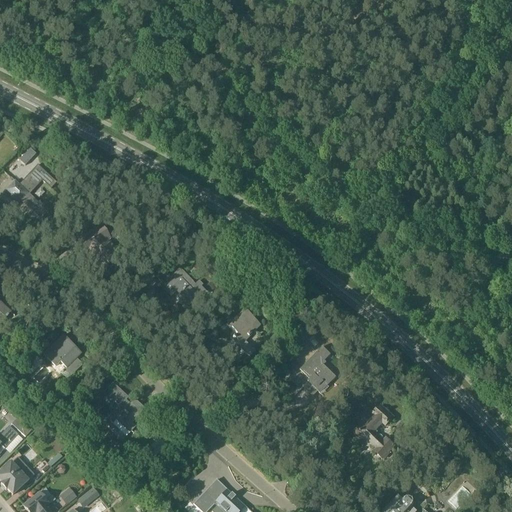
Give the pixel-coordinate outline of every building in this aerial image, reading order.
[(36,155),(30,149),(19,161),(25,166),(36,155)] [(29,195),(42,181),(51,190),(57,184),(38,166),(19,186),(15,182),(6,191),(10,195),(19,203),(21,201),(40,220),(47,212),(49,214),(50,212),(45,207),(40,202),(39,202),(38,203),(29,195)] [(108,242),(110,239),(102,226),(75,243),(82,254),(89,249),(95,255),(94,256),(106,267),(105,268),(106,268),(120,253),(108,242)] [(177,250),(184,243),(179,238),(172,246),(177,250)] [(212,258),(205,266),(209,270),(216,262),(212,258)] [(193,283),(180,269),(170,278),(167,275),(155,278),(163,285),(161,287),(171,297),(177,291),(186,301),(188,299),(192,303),(198,298),(200,300),(207,294),(201,287),(203,285),(199,281),(194,285),(193,283)] [(0,303),(0,325),(11,313),(0,303)] [(275,315),(265,305),(258,312),(268,321),(275,315)] [(245,342),(260,327),(243,310),(227,326),(237,335),(233,339),(224,349),(230,354),(236,346),(249,359),(256,352),(245,342)] [(83,366),(76,359),(77,358),(72,352),(75,349),(63,336),(43,355),(55,368),(60,363),(66,369),(61,374),(67,380),(83,366)] [(49,347),(43,340),(36,348),(42,354),(49,347)] [(324,366),(327,363),(325,362),(331,355),(323,347),(317,354),(300,370),(310,380),(308,382),(322,395),(329,388),(327,387),(333,382),(336,378),(324,366)] [(21,362),(17,357),(6,368),(11,372),(21,362)] [(145,411),(134,401),(129,406),(125,402),(128,398),(120,391),(117,394),(114,391),(106,400),(112,405),(114,403),(118,406),(116,409),(107,419),(113,424),(116,421),(129,434),(136,427),(133,424),(145,411)] [(383,424),(386,427),(393,419),(382,407),(374,415),(376,418),(367,428),(360,428),(359,428),(358,429),(357,429),(356,430),(356,431),(355,432),(355,433),(355,434),(355,435),(355,436),(356,437),(356,438),(358,439),(359,440),(360,440),(361,440),(367,440),(377,449),(374,452),(381,460),(394,447),(386,439),(383,443),(373,434),(383,424)] [(17,430),(25,438),(31,432),(32,430),(24,423),(17,430)] [(0,454),(4,450),(5,451),(5,450),(18,435),(9,427),(0,436),(0,454)] [(78,439),(82,434),(76,430),(72,435),(78,439)] [(62,458),(59,454),(48,464),(51,467),(62,458)] [(19,473),(26,467),(17,458),(0,474),(0,482),(2,484),(1,485),(6,491),(7,490),(13,496),(34,476),(29,471),(23,477),(19,473)] [(249,511),(216,481),(193,505),(199,511),(207,511),(209,511),(210,511),(249,511)] [(77,501),(81,507),(91,499),(97,495),(93,489),(77,501)] [(47,506),(49,505),(40,493),(23,506),(27,511),(51,511),(52,511),(47,506)] [(77,498),(73,493),(62,502),(66,506),(77,498)] [(411,507),(412,506),(413,505),(413,503),(413,502),(413,501),(412,499),(411,499),(410,498),(408,498),(407,499),(405,499),(404,501),(398,495),(382,511),(417,511),(411,507)]
